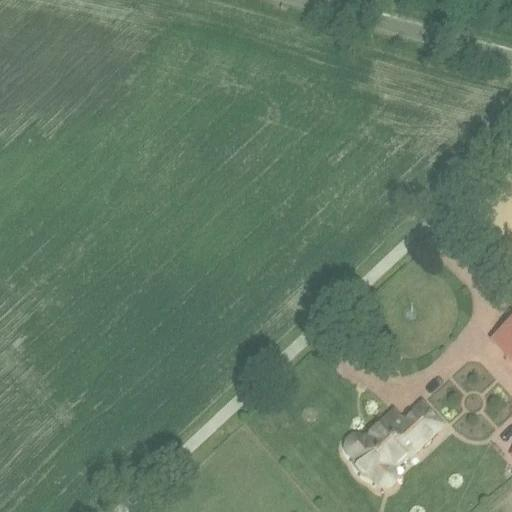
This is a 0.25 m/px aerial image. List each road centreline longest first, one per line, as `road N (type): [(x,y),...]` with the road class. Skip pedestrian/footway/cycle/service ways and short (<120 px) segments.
road 1 (unclassified): [(122,511),(511,147)]
road 2 (unclassified): [(511,57),(302,0)]
